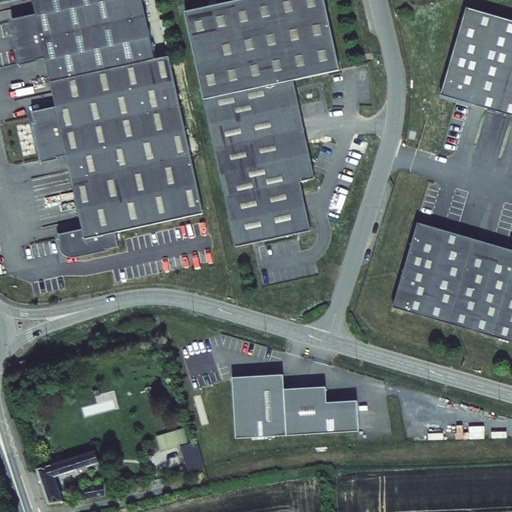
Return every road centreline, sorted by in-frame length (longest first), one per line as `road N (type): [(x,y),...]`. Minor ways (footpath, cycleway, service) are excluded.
road 1 (residential): [(378,0),(396,78),(394,123),(326,341)]
road 2 (tertiary): [(326,341),(176,298),(107,303)]
road 3 (tertiary): [(511,395),(326,341)]
